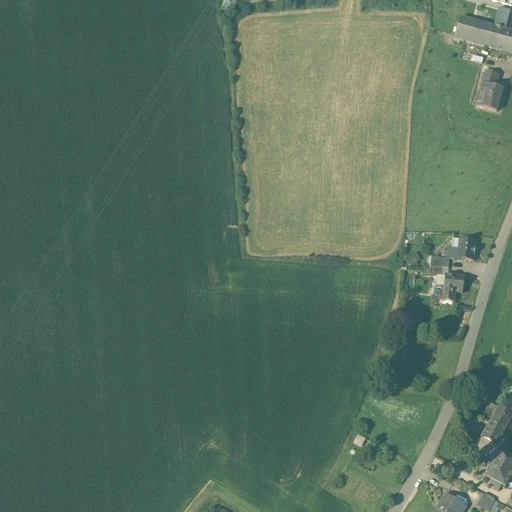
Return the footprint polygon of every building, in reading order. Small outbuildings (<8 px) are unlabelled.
[(509,13),(499,10),(494,28),(502,30),(505,31),(509,13)] [(494,28),(460,19),(453,41),(495,52),(502,30),(494,28)] [(511,33),(505,31),(502,30),(495,52),(511,56),(511,33)] [(466,55),(465,60),(481,65),(483,60),(466,55)] [(498,77),(486,73),(484,81),(495,84),(496,84),(498,77)] [(495,84),(484,81),(476,109),(496,114),(502,92),(493,89),(495,84)] [(475,243),(459,241),(457,251),(451,251),(448,250),(447,260),(449,260),(473,263),(475,243)] [(420,264),(417,253),(407,256),(410,267),(420,264)] [(447,260),(431,258),(430,268),(439,269),(442,269),(448,270),(449,260),(447,260)] [(439,269),(430,268),(429,276),(441,277),(442,269),(439,269)] [(464,279),(445,277),(442,303),(453,304),(454,294),(462,295),(464,279)] [(511,415),(498,408),(481,440),(495,447),(511,416),(511,415)] [(357,435),(354,444),(362,448),(365,439),(357,435)] [(495,447),(481,440),(473,453),(493,463),(500,450),(495,447)] [(493,463),(484,479),(503,490),(511,474),(511,458),(500,452),(501,451),(500,450),(493,463)] [(488,511),(494,503),(483,496),(476,508),(482,511),(488,511)] [(445,497),(439,506),(441,507),(437,511),(461,511),(464,508),(445,497)] [(494,503),(488,511),(496,511),(497,511),(495,509),(497,505),(494,503)]
